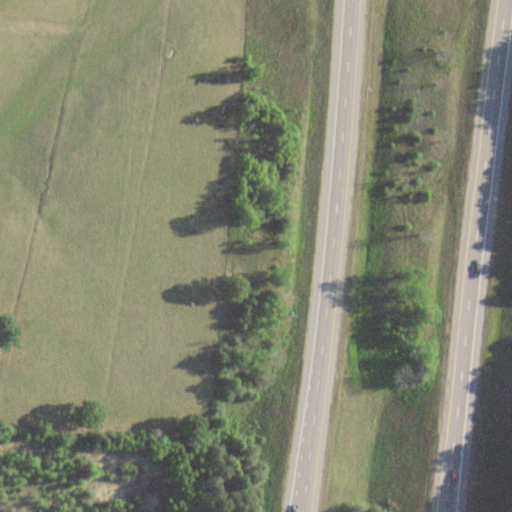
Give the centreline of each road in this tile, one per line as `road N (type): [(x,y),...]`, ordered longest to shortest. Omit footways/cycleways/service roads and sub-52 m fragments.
road 1 (motorway): [(442,511),(505,0)]
road 2 (motorway): [(353,0),(298,511)]
